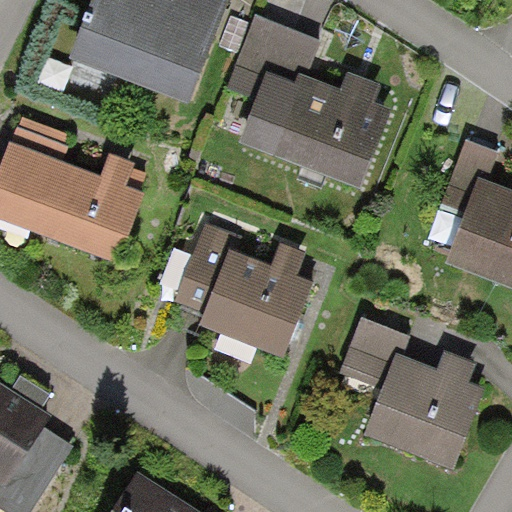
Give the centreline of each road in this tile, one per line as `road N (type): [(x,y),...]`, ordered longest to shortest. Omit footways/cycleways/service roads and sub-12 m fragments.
road 1 (residential): [(487,511),(511,474),(511,97),(369,0)]
road 2 (residential): [(310,511),(0,315)]
